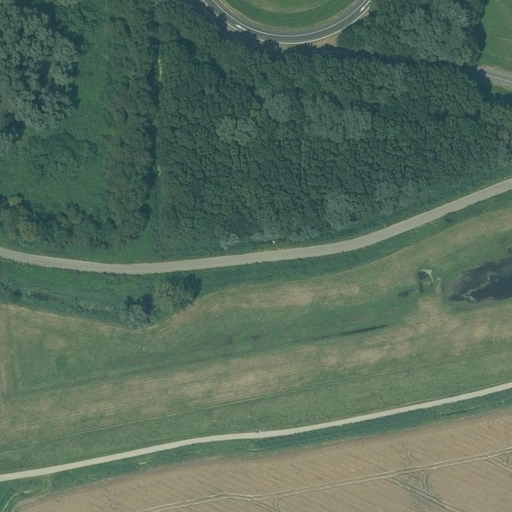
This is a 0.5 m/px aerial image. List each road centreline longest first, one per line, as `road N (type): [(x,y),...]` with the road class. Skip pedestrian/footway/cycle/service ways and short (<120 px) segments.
road 1 (unclassified): [(511,184),(320,253),(127,273),(0,254)]
road 2 (unclassified): [(0,477),(286,433),(511,386)]
road 3 (motorway): [(189,0),(215,28),(252,47),(511,80)]
road 4 (motorway): [(366,0),(323,33),(281,39),(243,29),(205,0)]
